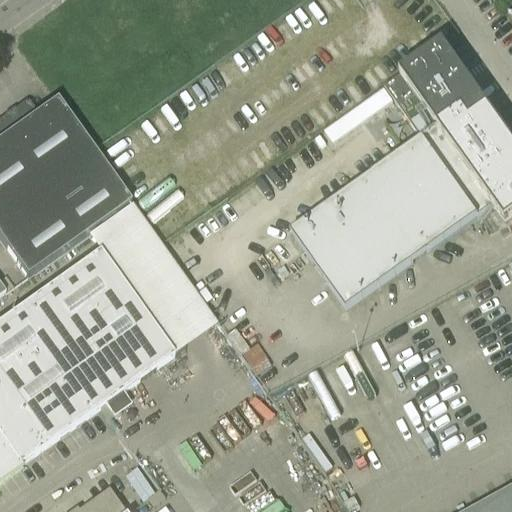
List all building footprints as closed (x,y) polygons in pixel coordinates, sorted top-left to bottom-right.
[(492,210),(504,228),(511,222),(511,147),(442,49),(384,90),(421,142),(290,236),(345,314),(492,210)] [(393,106),(383,93),(324,135),(333,149),(393,106)] [(25,105),(0,122),(0,134),(78,244),(130,207),(56,104),(37,117),(29,105),(25,105)] [(0,244),(26,281),(78,244),(0,134),(0,244)] [(0,488),(21,473),(19,470),(104,410),(113,423),(130,411),(121,397),(173,360),(99,256),(0,326),(0,488)] [(511,511),(511,491),(473,511),(511,511)] [(123,511),(112,496),(90,511),(123,511)]
